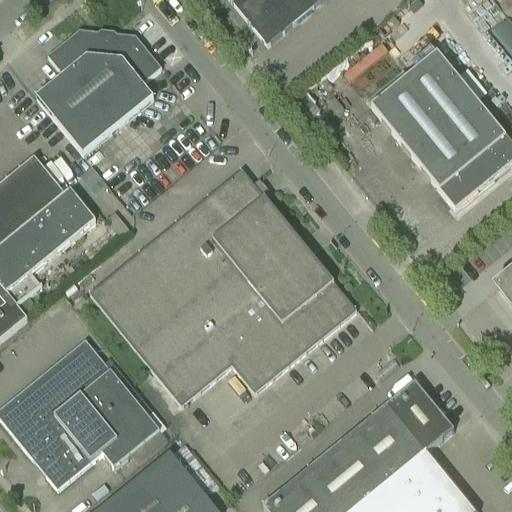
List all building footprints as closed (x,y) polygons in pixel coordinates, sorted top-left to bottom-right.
[(227,0),(270,49),(329,0),(227,0)] [(83,161),(154,103),(142,89),(162,73),(136,41),(117,39),(113,43),(101,41),(98,37),(79,36),(48,62),(63,81),(36,103),(83,161)] [(511,150),(438,60),(372,113),(456,216),(511,170),(511,150)] [(33,106),(18,118),(34,137),(49,126),(33,106)] [(0,346),(27,324),(17,312),(42,292),(31,279),(96,226),(75,200),(69,205),(34,162),(0,190),(0,346)] [(93,198),(105,188),(91,171),(79,181),(93,198)] [(255,399),(356,317),(357,317),(311,260),(317,256),(316,255),(305,241),(299,246),(242,175),(90,300),(182,412),(231,372),(255,399)] [(499,291),(499,292),(511,307),(511,281),(499,291)] [(0,415),(0,424),(20,450),(58,495),(102,459),(114,474),(160,437),(111,376),(86,346),(0,415)] [(262,511),(471,511),(427,457),(454,435),(415,388),(262,511)] [(104,511),(213,511),(170,459),(104,511)]
